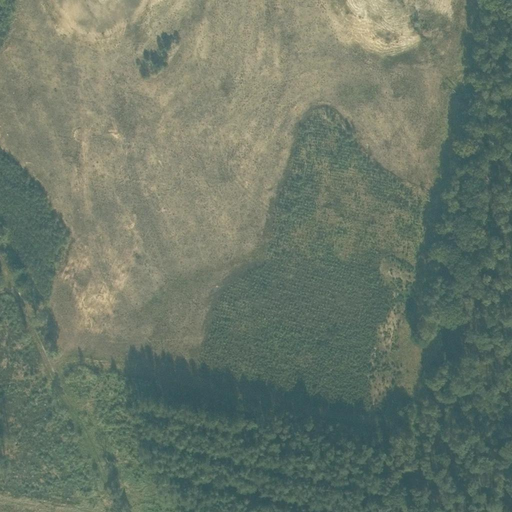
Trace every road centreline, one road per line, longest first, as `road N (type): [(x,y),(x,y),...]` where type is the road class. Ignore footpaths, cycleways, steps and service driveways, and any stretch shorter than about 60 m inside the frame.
road 1 (track): [(500,0),(398,511)]
road 2 (track): [(32,343),(416,422)]
road 3 (track): [(32,343),(115,511)]
